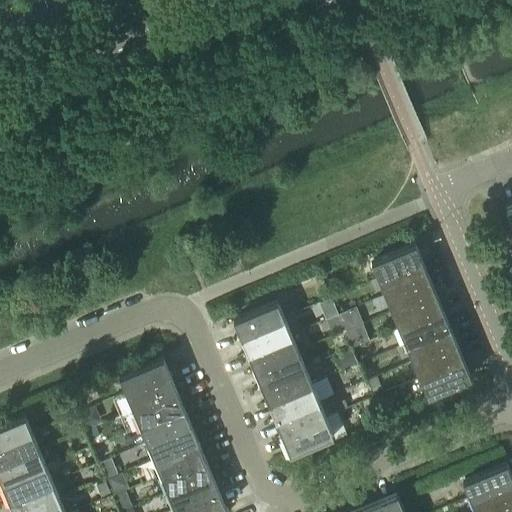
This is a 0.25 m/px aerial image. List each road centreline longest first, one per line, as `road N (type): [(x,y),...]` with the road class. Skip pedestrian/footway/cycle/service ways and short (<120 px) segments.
road 1 (residential): [(511,412),(311,497),(268,493),(176,308)]
road 2 (primary): [(0,115),(273,0)]
road 3 (residential): [(511,372),(435,192),(511,161)]
road 4 (residential): [(0,372),(153,307),(176,308)]
